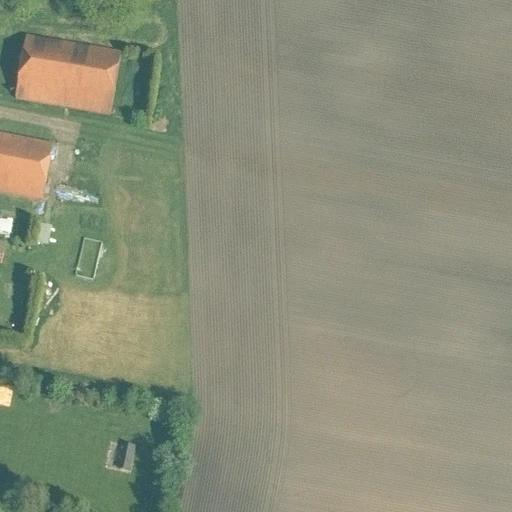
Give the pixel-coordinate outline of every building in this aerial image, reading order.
[(121,56),(26,40),(15,102),(110,118),(121,56)] [(0,194),(42,203),(53,147),(0,137),(0,194)] [(0,236),(9,238),(11,227),(0,224),(0,236)] [(52,229),(41,226),(37,246),(48,248),(52,229)] [(121,447),(116,474),(127,476),(132,449),(121,447)]
